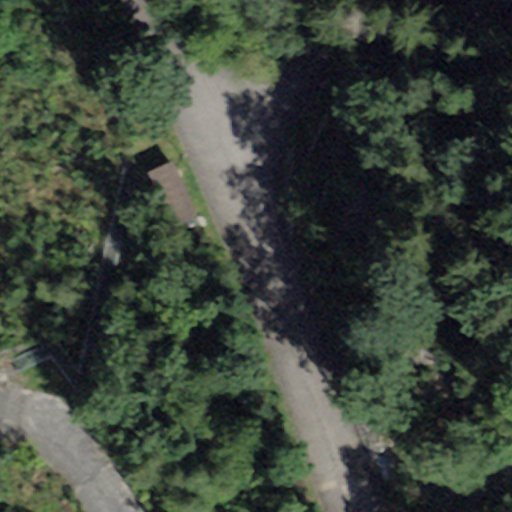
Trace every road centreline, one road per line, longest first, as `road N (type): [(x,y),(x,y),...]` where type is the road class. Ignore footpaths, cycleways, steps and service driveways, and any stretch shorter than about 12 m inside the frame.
road 1 (track): [(140,0),(239,213),(354,511)]
road 2 (track): [(0,419),(46,434),(74,454),(124,511)]
